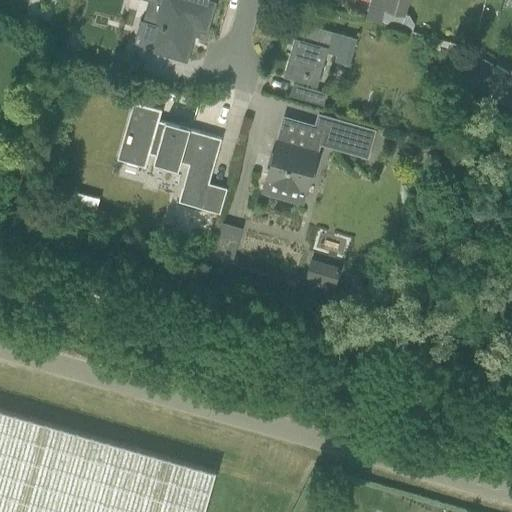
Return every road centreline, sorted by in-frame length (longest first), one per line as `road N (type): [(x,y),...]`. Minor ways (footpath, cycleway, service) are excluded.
road 1 (unclassified): [(0,346),(511,499)]
road 2 (secondary): [(511,429),(0,283)]
